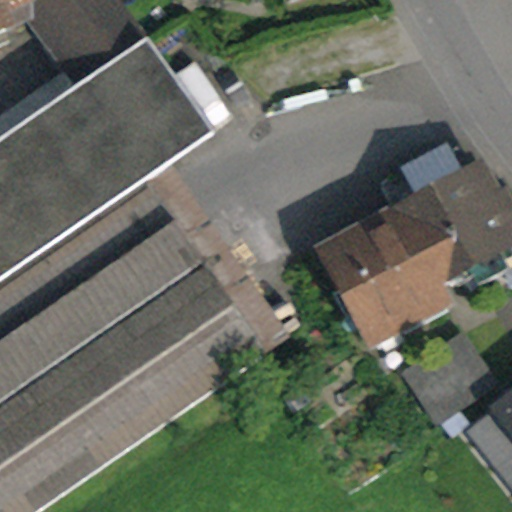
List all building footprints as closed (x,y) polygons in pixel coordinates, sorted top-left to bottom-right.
[(24,0),(0,0),(0,29),(32,14),(24,0)] [(118,0),(28,0),(76,79),(142,40),(118,0)] [(143,0),(159,25),(199,0),(143,0)] [(215,157),(146,58),(0,157),(0,303),(151,201),(215,157)] [(511,259),(511,239),(471,169),(399,210),(450,296),(511,259)] [(0,303),(0,511),(1,511),(258,353),(151,201),(0,303)] [(450,296),(399,210),(328,252),(379,337),(450,296)] [(511,405),(474,435),(511,483),(511,405)]
